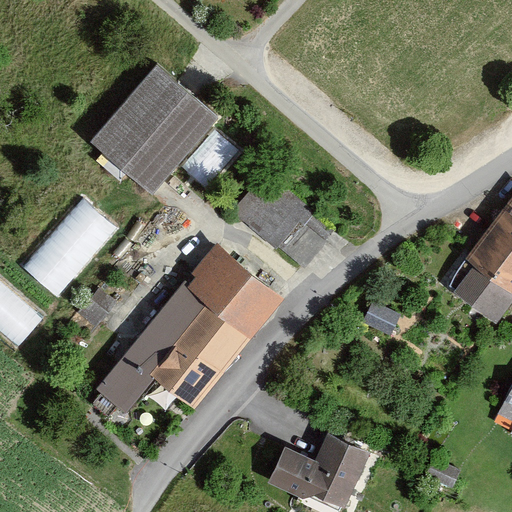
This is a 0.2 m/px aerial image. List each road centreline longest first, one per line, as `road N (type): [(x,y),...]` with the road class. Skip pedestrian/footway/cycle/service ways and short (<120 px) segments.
road 1 (residential): [(415,220),(288,320),(143,511)]
road 2 (residential): [(415,220),(237,59)]
